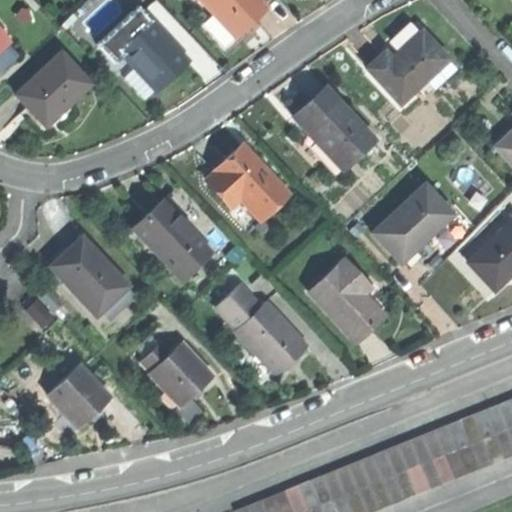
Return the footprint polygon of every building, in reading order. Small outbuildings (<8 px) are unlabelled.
[(201,0),(210,9),(235,37),(249,25),(268,7),(261,0),(201,0)] [(225,47),(235,37),(210,9),(199,19),(225,47)] [(135,68),(156,90),(171,76),(186,62),(148,22),(141,28),(130,17),(100,46),(112,58),(119,51),(135,68)] [(367,70),(400,104),(426,80),(448,60),(422,33),(405,48),(392,60),(385,53),(367,70)] [(16,94),(45,125),(65,105),(89,83),(60,53),(16,94)] [(456,69),(448,60),(426,80),(434,90),(456,69)] [(146,100),(156,90),(135,68),(125,78),(146,100)] [(309,132),(344,169),(375,141),(324,87),(308,103),(292,117),(307,134),(309,132)] [(495,148),(511,165),(511,132),(511,133),(495,148)] [(239,198),(259,220),(287,195),(242,145),(226,159),(213,170),(215,172),(211,175),(236,202),(239,198)] [(230,207),(236,202),(211,175),(205,180),(230,207)] [(372,233),(401,264),(428,239),(453,215),(425,184),(372,233)] [(147,242),(181,280),(204,259),(192,245),(200,239),(163,197),(146,212),(130,227),(145,244),(147,242)] [(511,221),(466,264),(494,294),(511,278),(511,276),(511,221)] [(49,264),(94,314),(99,310),(126,286),(81,235),(63,251),(49,264)] [(212,252),(200,239),(192,245),(204,259),(212,252)] [(307,294),(355,344),(369,331),(384,317),(363,295),(369,289),(342,261),(307,294)] [(208,302),(212,307),(235,286),(230,281),(208,302)] [(135,296),(126,286),(99,310),(108,320),(135,296)] [(212,307),(233,330),(256,309),(235,286),(212,307)] [(24,309),(42,327),(52,317),(35,299),(24,309)] [(233,330),(231,331),(273,377),(290,361),(306,347),(264,301),(256,309),(233,330)] [(137,361),(178,405),(187,397),(198,387),(209,376),(178,342),(167,352),(158,342),(137,361)] [(44,393),(77,427),(92,413),(108,398),(75,364),(44,393)] [(511,390),(234,506),(236,511),(290,511),(511,420),(511,390)] [(198,409),(187,397),(178,405),(173,410),(184,422),(198,409)] [(511,420),(290,511),(360,511),(511,449),(511,420)]
